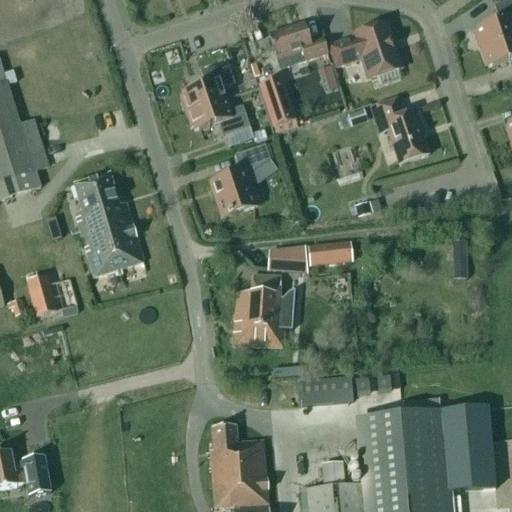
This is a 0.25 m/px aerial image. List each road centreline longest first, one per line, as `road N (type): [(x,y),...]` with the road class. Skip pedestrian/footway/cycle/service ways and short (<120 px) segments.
road 1 (residential): [(206,381),(185,253),(122,51)]
road 2 (track): [(511,217),(185,253)]
road 3 (residential): [(406,195),(476,177),(425,18),(359,0)]
road 4 (residential): [(279,0),(122,51)]
